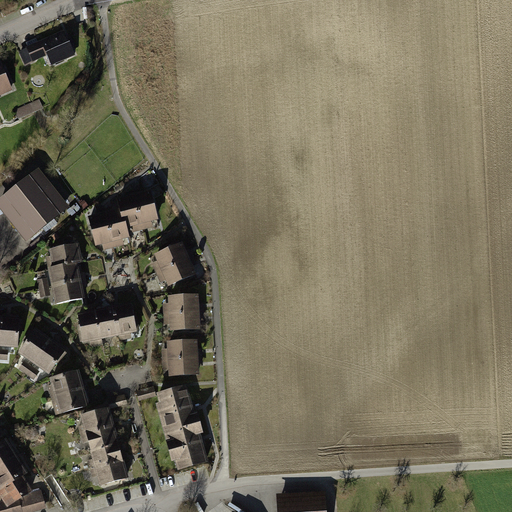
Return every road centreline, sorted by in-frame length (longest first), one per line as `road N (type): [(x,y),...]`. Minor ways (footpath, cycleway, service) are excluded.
road 1 (track): [(101,0),(116,96),(211,261),(226,484)]
road 2 (residential): [(160,501),(129,382),(147,367),(157,322),(133,261)]
road 3 (residential): [(160,501),(258,479),(339,475)]
road 4 (track): [(339,475),(511,460)]
